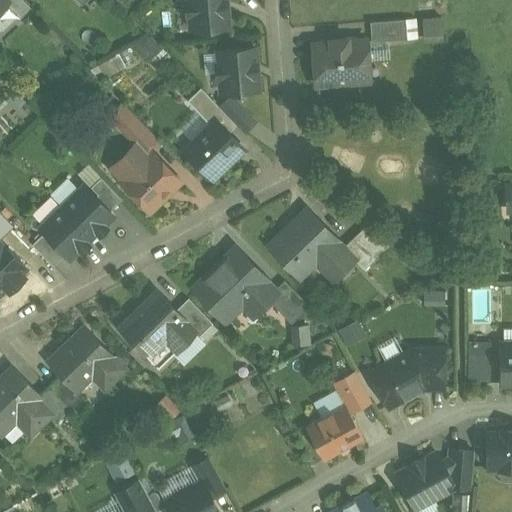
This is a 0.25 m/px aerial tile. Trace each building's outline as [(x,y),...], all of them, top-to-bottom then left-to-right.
[(0,0),(0,14),(10,6),(4,0),(0,0)] [(29,6),(23,0),(4,0),(10,6),(20,16),(29,6)] [(229,26),(226,0),(188,0),(189,2),(187,2),(188,16),(190,15),(191,29),(229,26)] [(450,40),(448,15),(429,17),(431,41),(450,40)] [(407,20),(371,23),(373,42),(409,40),(407,20)] [(153,37),(132,48),(144,61),(151,55),(152,56),(162,47),(153,37)] [(350,40),(350,39),(340,40),(343,83),(371,81),(368,40),(356,41),(356,40),(350,40)] [(332,42),(325,42),(325,44),(314,45),(317,85),(343,83),(340,40),(331,40),(332,42)] [(258,89),(255,48),(218,51),(219,64),(217,65),(218,79),(221,78),(222,92),(258,89)] [(232,96),(220,107),(238,126),(243,131),(255,121),(232,96)] [(220,107),(211,97),(197,110),(212,125),(217,121),(230,134),(238,126),(220,107)] [(134,114),(120,127),(146,153),(159,140),(134,114)] [(212,125),(186,151),(214,179),(244,149),(230,134),(217,121),(212,125)] [(155,152),(123,183),(151,212),(183,182),(155,152)] [(102,178),(92,187),(99,195),(109,185),(102,178)] [(123,199),(109,185),(99,195),(97,197),(110,212),(123,199)] [(97,197),(85,186),(64,207),(93,237),(114,216),(110,212),(97,197)] [(64,207),(42,228),(53,239),(67,254),(71,258),(93,237),(64,207)] [(15,226),(0,209),(0,239),(1,240),(15,226)] [(309,210),(271,246),(301,278),(322,257),(340,276),(356,260),(338,242),(339,241),(309,210)] [(366,228),(348,245),(369,266),(365,270),(365,271),(391,246),(366,228)] [(50,242),(43,235),(33,244),(40,252),(50,242)] [(0,292),(9,284),(7,282),(24,265),(26,267),(26,266),(1,240),(0,239),(0,292)] [(50,242),(40,252),(54,266),(67,254),(53,239),(50,242)] [(224,263),(215,271),(214,270),(196,287),(227,320),(241,307),(240,306),(249,298),(258,308),(276,290),(236,248),(235,250),(236,251),(225,262),(224,260),(222,262),(224,263)] [(291,286),(273,304),(274,305),(275,303),(283,311),(282,313),(293,324),(311,307),(291,286)] [(158,291),(121,327),(160,368),(196,332),(197,331),(177,310),(158,291)] [(450,304),(449,291),(430,292),(431,305),(450,304)] [(190,298),(177,310),(197,331),(196,332),(201,337),(214,323),(190,298)] [(364,321),(343,327),(348,344),(369,338),(364,321)] [(300,344),(314,342),(313,324),(298,325),(300,344)] [(87,328),(50,363),(61,374),(76,390),(77,389),(92,373),(106,387),(125,368),(112,355),(113,354),(87,328)] [(511,343),(502,344),(502,384),(511,383),(511,343)] [(414,350),(372,373),(390,407),(425,388),(445,388),(445,350),(414,350)] [(0,432),(1,434),(22,414),(36,428),(50,414),(55,410),(40,394),(15,368),(0,381),(0,432)] [(345,401),(349,410),(369,400),(355,371),(334,381),(345,401)] [(76,390),(61,374),(49,386),(71,409),(84,396),(77,389),(76,390)] [(49,386),(40,394),(55,410),(50,414),(58,422),(71,409),(49,386)] [(172,394),(160,402),(171,418),(183,411),(172,394)] [(345,401),(302,423),(321,462),(364,440),(349,410),(345,401)] [(511,429),(503,430),(503,433),(488,433),(488,467),(500,467),(504,470),(506,470),(510,471),(511,470),(511,429)] [(130,450),(108,455),(114,480),(137,475),(130,450)] [(475,452),(452,450),(451,458),(443,462),(457,487),(472,488),(475,452)] [(425,459),(410,466),(411,468),(398,475),(414,506),(428,499),(436,501),(448,495),(449,491),(457,487),(443,462),(438,454),(426,460),(425,459)] [(227,490),(210,458),(194,466),(203,482),(204,482),(212,497),(227,490)] [(141,480),(118,492),(128,511),(131,511),(137,509),(137,511),(157,511),(158,511),(141,480)] [(191,485),(176,493),(178,496),(167,502),(172,511),(220,511),(212,497),(204,482),(203,482),(193,488),(191,485)] [(356,500),(343,507),(345,510),(342,511),(385,511),(383,508),(377,511),(370,497),(358,504),(356,500)]
